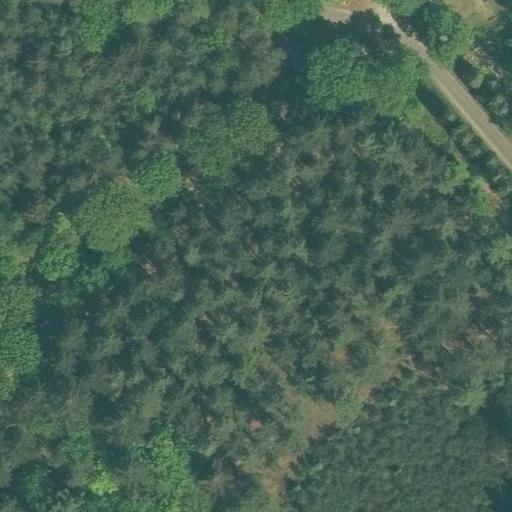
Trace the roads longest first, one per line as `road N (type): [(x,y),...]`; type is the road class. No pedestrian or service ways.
road 1 (track): [(12,330),(358,51)]
road 2 (unclassified): [(511,155),(398,24),(204,0)]
